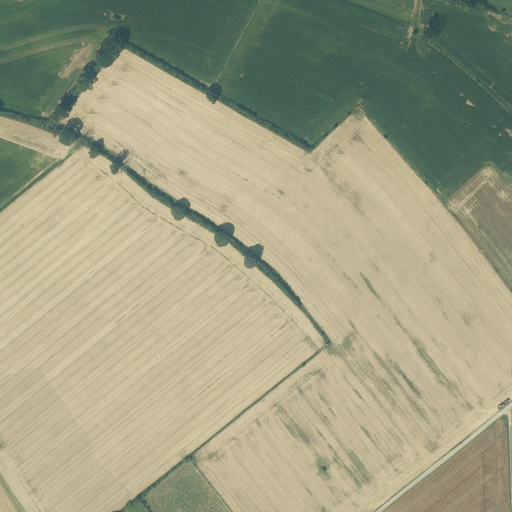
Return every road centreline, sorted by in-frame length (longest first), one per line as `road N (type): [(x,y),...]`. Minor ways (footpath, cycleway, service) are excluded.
road 1 (unclassified): [(511,403),(376,511)]
road 2 (track): [(327,0),(398,35),(409,33),(415,0)]
